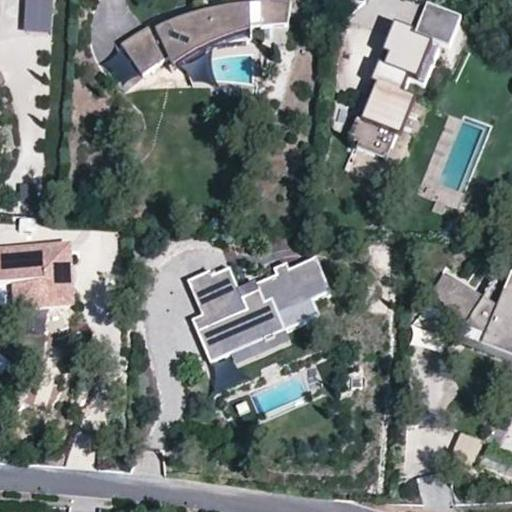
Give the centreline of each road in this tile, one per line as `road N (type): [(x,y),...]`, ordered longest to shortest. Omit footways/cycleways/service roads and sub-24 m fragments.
road 1 (residential): [(0,476),(324,511)]
road 2 (unknown): [(220,258),(196,259),(168,282),(173,397),(148,489)]
road 3 (unknown): [(427,313),(419,511)]
